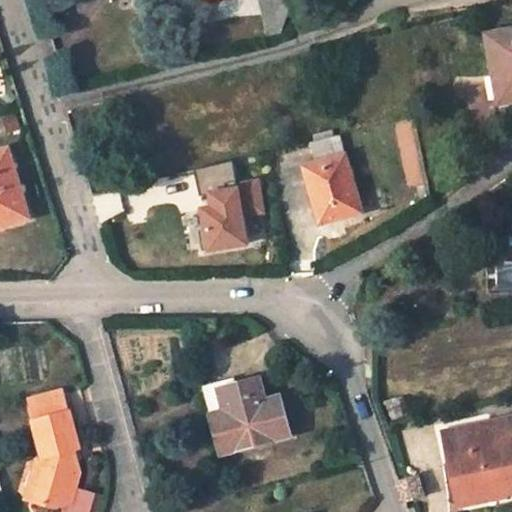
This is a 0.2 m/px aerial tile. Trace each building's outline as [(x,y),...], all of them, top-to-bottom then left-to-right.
[(286,0),(262,0),(270,33),(284,30),(289,10),(286,0)] [(511,29),(488,33),(495,73),(502,72),(507,101),(511,100),(511,29)] [(500,103),(507,101),(502,72),(495,73),(500,103)] [(313,141),(319,162),(305,166),(321,224),(358,214),(349,185),(355,184),(341,134),(313,141)] [(0,226),(32,217),(11,148),(0,151),(0,226)] [(232,160),(194,169),(199,191),(210,189),(213,204),(202,206),(205,226),(198,227),(202,247),(245,240),(242,222),(241,212),(261,208),(257,182),(237,185),(232,160)] [(363,212),(355,184),(349,185),(358,214),(363,212)] [(97,215),(123,213),(122,193),(96,194),(97,215)] [(205,330),(218,330),(218,317),(204,317),(205,330)] [(280,389),(266,393),(259,372),(256,373),(205,386),(221,448),(291,429),(280,389)] [(29,403),(34,422),(71,411),(65,392),(29,403)] [(82,448),(71,411),(34,422),(46,464),(36,497),(56,504),(65,496),(68,484),(77,487),(83,469),(78,450),(82,448)] [(446,431),(450,455),(459,453),(467,500),(511,491),(511,440),(496,442),(492,421),(446,431)] [(459,501),(467,500),(459,453),(450,455),(459,501)] [(426,497),(419,475),(405,480),(412,501),(426,497)] [(412,501),(405,480),(399,483),(406,504),(412,501)] [(88,511),(95,491),(79,487),(71,511),(88,511)]
